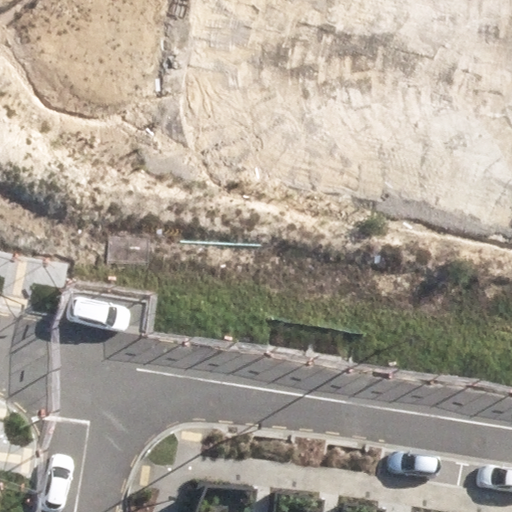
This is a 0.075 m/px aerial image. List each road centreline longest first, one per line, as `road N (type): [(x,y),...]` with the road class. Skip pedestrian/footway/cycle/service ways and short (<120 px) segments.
road 1 (residential): [(511,431),(97,375)]
road 2 (residential): [(76,511),(97,375)]
